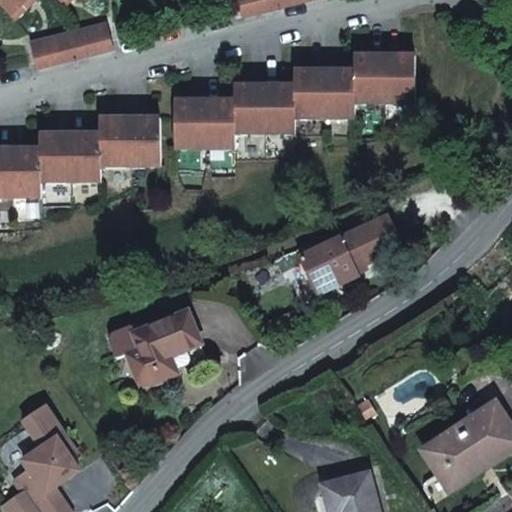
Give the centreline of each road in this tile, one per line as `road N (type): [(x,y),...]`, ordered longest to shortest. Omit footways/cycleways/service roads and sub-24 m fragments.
road 1 (residential): [(0,94),(397,0),(451,0),(511,36)]
road 2 (unclassified): [(511,179),(149,511)]
